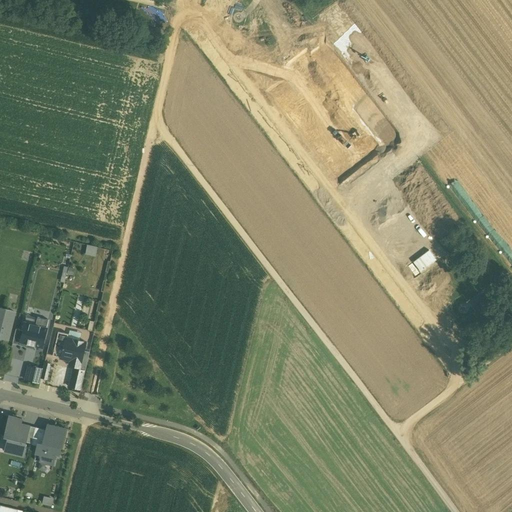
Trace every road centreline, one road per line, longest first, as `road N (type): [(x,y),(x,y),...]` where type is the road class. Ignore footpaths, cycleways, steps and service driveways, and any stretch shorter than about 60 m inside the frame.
road 1 (track): [(155,122),(395,431)]
road 2 (track): [(87,415),(155,122)]
road 3 (unclassified): [(87,415),(193,445),(255,511)]
